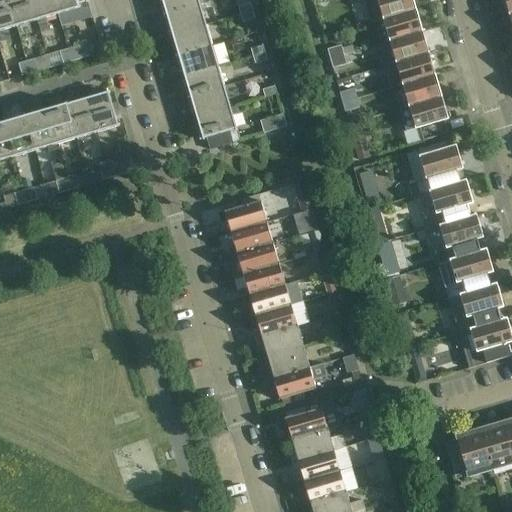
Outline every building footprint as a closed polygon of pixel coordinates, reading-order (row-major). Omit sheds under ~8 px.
[(0,0),(0,31),(16,27),(7,0),(0,0)] [(30,0),(7,0),(16,27),(36,21),(30,0)] [(30,0),(36,21),(57,15),(52,0),(30,0)] [(52,0),(57,15),(78,9),(77,5),(87,2),(86,0),(52,0)] [(161,0),(166,15),(200,5),(198,0),(161,0)] [(383,20),(415,11),(412,0),(368,0),(365,1),(371,23),(383,20)] [(238,8),(240,15),(252,12),(250,4),(238,8)] [(200,5),(166,15),(172,35),(206,26),(200,5)] [(389,42),(422,32),(415,11),(383,20),(389,42)] [(240,15),(242,23),(255,19),(252,12),(240,15)] [(172,35),(178,56),(212,46),(206,26),(172,35)] [(389,42),(396,64),(428,54),(422,32),(389,42)] [(90,43),(67,50),(71,62),(93,55),(90,43)] [(250,49),(252,57),(265,53),(262,45),(250,49)] [(212,46),(178,56),(184,77),(218,67),(212,46)] [(326,50),(329,60),(343,56),(340,46),(326,50)] [(71,62),(67,50),(45,56),(49,69),(63,65),(63,64),(71,62)] [(265,53),(252,57),(254,64),(267,61),(265,53)] [(428,54),(396,64),(402,86),(435,76),(428,54)] [(45,56),(26,62),(30,74),(37,72),(49,69),(45,56)] [(329,60),(332,69),(346,65),(343,56),(329,60)] [(30,74),(26,62),(18,64),(22,77),(30,74)] [(184,77),(190,98),(224,88),(218,67),(184,77)] [(402,86),(409,108),(441,98),(435,76),(402,86)] [(277,95),(274,87),(262,90),(264,98),(277,95)] [(190,98),(196,118),(230,108),(224,88),(190,98)] [(339,94),(342,103),(356,99),(353,90),(339,94)] [(108,93),(87,99),(97,133),(118,127),(108,93)] [(419,129),(423,142),(448,134),(444,122),(448,121),(441,98),(409,108),(399,111),(406,132),(415,129),(415,130),(419,129)] [(66,106),(76,139),(97,133),(87,99),(66,106)] [(356,99),(342,103),(345,113),(359,109),(356,99)] [(66,106),(45,112),(55,145),(76,139),(66,106)] [(230,108),(196,118),(203,140),(236,130),(230,108)] [(25,118),(34,152),(55,145),(45,112),(25,118)] [(260,122),(263,134),(286,127),(283,115),(260,122)] [(25,118),(4,124),(14,158),(34,152),(25,118)] [(0,161),(14,158),(4,124),(0,124),(0,161)] [(355,147),(359,160),(370,157),(366,144),(355,147)] [(428,180),(431,192),(435,190),(435,191),(460,184),(460,183),(457,172),(462,170),(456,147),(419,158),(426,181),(428,180)] [(131,173),(133,172),(130,160),(107,167),(111,179),(131,173)] [(107,167),(86,173),(89,185),(103,181),(111,179),(107,167)] [(75,176),(65,179),(69,191),(78,188),(75,176)] [(29,179),(22,181),(25,190),(32,187),(29,179)] [(69,191),(65,179),(55,182),(59,194),(69,191)] [(444,221),(445,225),(445,226),(470,218),(467,206),(473,205),(466,181),(460,183),(460,184),(435,191),(435,190),(431,192),(429,192),(418,196),(427,226),(444,221)] [(303,182),(294,185),(302,213),(312,210),(303,182)] [(378,199),(375,187),(363,190),(366,203),(378,199)] [(33,188),(24,191),(27,203),(37,201),(33,188)] [(273,193),(276,206),(293,202),(290,188),(273,193)] [(27,203),(24,191),(14,194),(18,206),(27,203)] [(269,222),(266,223),(259,196),(231,204),(233,210),(220,214),(222,222),(227,221),(230,233),(229,234),(229,235),(269,223),(269,222)] [(312,210),(302,213),(308,234),(310,234),(318,231),(312,210)] [(452,248),(455,259),(455,260),(480,253),(480,252),(477,241),(483,239),(476,216),(470,218),(445,226),(445,225),(439,227),(446,250),(452,248)] [(232,256),(273,244),(267,224),(269,223),(229,235),(231,235),(234,247),(230,249),(232,256)] [(318,231),(310,234),(314,249),(322,247),(318,231)] [(385,234),(373,237),(375,246),(387,243),(385,234)] [(276,254),(288,252),(285,238),(274,240),(276,254)] [(279,264),(273,244),(232,256),(235,263),(239,262),(242,275),(241,275),(241,276),(281,264),(279,264)] [(486,250),(480,252),(480,253),(455,260),(455,259),(449,261),(450,262),(438,265),(442,279),(456,284),(462,283),(465,294),(466,295),(491,287),(490,287),(487,275),(493,274),(486,250)] [(312,265),(319,263),(319,265),(327,263),(324,252),(316,254),(309,256),(312,265)] [(245,297),(285,286),(279,265),(281,265),(281,264),(241,276),(241,277),(243,276),(247,289),(242,290),(245,297)] [(333,284),(330,272),(322,275),(325,286),(333,284)] [(470,330),(476,328),(476,329),(501,322),(501,321),(497,310),(503,308),(496,285),(490,287),(491,287),(466,295),(465,294),(448,299),(459,334),(470,331),(470,330)] [(285,286),(245,297),(247,305),(251,304),(255,316),(253,317),(293,306),(293,305),(291,306),(285,286)] [(320,305),(330,302),(331,307),(339,305),(336,293),(328,295),(328,296),(318,299),(320,305)] [(257,339),(297,327),(291,307),(293,306),(253,317),(253,318),(255,318),(259,330),(255,332),(257,339)] [(345,326),(341,313),(333,315),(337,328),(345,326)] [(476,329),(476,328),(470,330),(470,331),(459,334),(469,369),(511,357),(507,344),(511,343),(511,338),(506,319),(501,321),(501,322),(476,329)] [(305,346),(303,347),(297,327),(257,339),(259,346),(263,345),(267,358),(265,358),(265,359),(305,347),(305,346)] [(351,346),(348,334),(340,337),(344,348),(351,346)] [(266,359),(267,359),(271,372),(267,373),(269,380),(309,368),(303,348),(305,348),(305,347),(265,359),(266,359)] [(321,365),(309,368),(269,380),(271,388),(275,386),(279,399),(277,400),(278,401),(316,390),(318,389),(317,388),(315,389),(313,380),(325,377),(321,365)] [(362,382),(359,371),(351,373),(354,385),(362,382)] [(416,384),(424,382),(427,381),(425,375),(420,371),(413,373),(416,384)] [(364,389),(352,392),(360,420),(364,419),(364,420),(372,417),(364,389)] [(304,408),(306,414),(281,421),(283,429),(287,428),(291,441),(328,430),(328,431),(339,428),(331,400),(304,408)] [(372,417),(364,420),(368,431),(364,432),(367,441),(378,438),(372,417)] [(503,425),(511,455),(511,422),(511,420),(503,425)] [(480,432),(492,471),(511,465),(511,455),(503,425),(491,432),(488,427),(480,432)] [(291,441),(292,442),(295,455),(291,456),(293,463),(334,451),(345,448),(342,436),(330,439),(328,431),(328,430),(291,441)] [(492,471),(480,432),(468,439),(465,434),(445,445),(445,446),(454,476),(466,473),(468,478),(492,471)] [(378,438),(367,441),(373,462),(385,459),(378,438)] [(334,451),(293,463),(295,470),(300,469),(304,483),(340,472),(334,451)] [(385,459),(373,462),(378,478),(389,474),(385,459)] [(305,505),(346,493),(340,472),(304,483),(308,496),(303,497),(305,505)] [(397,500),(391,480),(379,483),(385,503),(389,502),(397,500)] [(349,504),(346,493),(305,505),(308,511),(312,511),(356,511),(364,510),(361,501),(349,504)] [(397,500),(389,502),(391,511),(399,511),(400,511),(397,500)]
